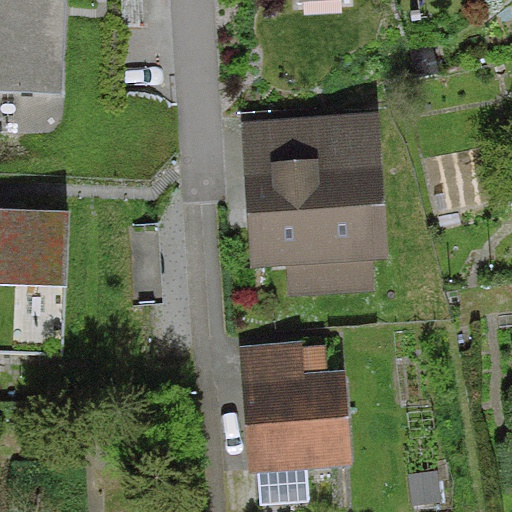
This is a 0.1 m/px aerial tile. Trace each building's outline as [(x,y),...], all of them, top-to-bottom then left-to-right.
[(64,0),(0,0),(0,89),(61,91),(64,0)] [(0,103),(0,121),(71,124),(71,106),(0,103)] [(254,263),(292,260),(294,297),(375,291),(373,259),(391,258),(381,111),(244,120),(254,263)] [(66,211),(0,209),(0,285),(65,286),(66,211)] [(157,226),(134,227),(139,304),(162,303),(157,226)] [(32,335),(74,338),(77,303),(35,300),(32,335)] [(240,343),(248,470),(350,463),(344,370),(327,371),(326,344),(307,345),(306,339),(240,343)] [(76,511),(75,470),(36,470),(37,511),(76,511)]
